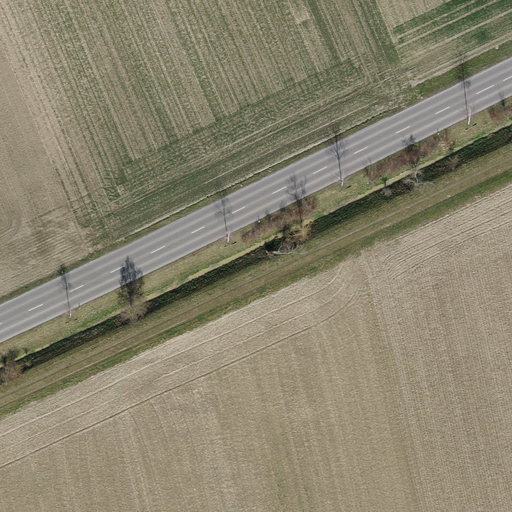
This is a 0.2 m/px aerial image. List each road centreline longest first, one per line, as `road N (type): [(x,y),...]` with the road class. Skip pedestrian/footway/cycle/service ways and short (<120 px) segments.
road 1 (secondary): [(0,319),(511,75)]
road 2 (track): [(511,162),(0,403)]
